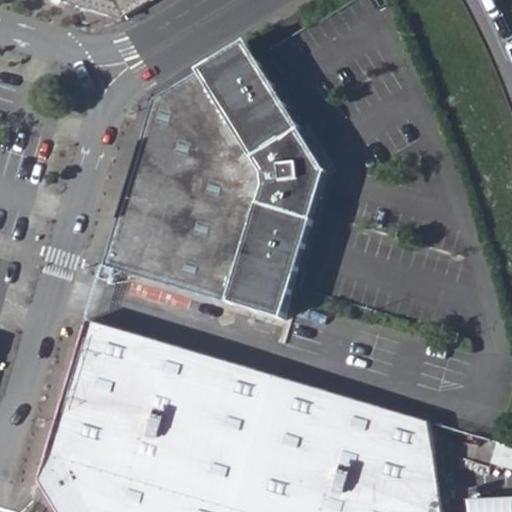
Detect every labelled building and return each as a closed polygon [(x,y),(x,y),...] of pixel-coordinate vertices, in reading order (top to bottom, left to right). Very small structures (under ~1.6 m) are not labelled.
[(54,0),(124,20),(155,0),(54,0)] [(307,29),(298,11),(271,28),(281,45),(307,29)] [(329,173),(248,41),(153,100),(104,268),(286,320),(329,173)] [(438,511),(429,423),(88,322),(42,482),(60,511),(438,511)] [(511,445),(501,442),(494,461),(511,466),(511,445)] [(511,511),(511,496),(473,498),(473,511),(511,511)]
